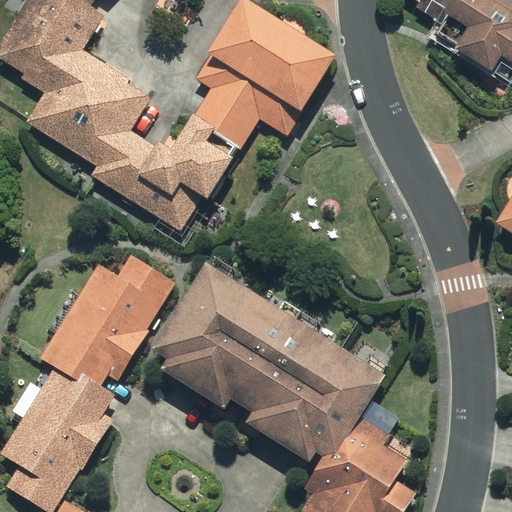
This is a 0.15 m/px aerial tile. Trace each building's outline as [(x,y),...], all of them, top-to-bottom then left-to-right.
[(34,0),(0,55),(0,65),(47,95),(26,128),(96,172),(91,180),(178,234),(194,209),(200,213),(255,125),(283,142),(331,66),(243,11),(197,84),(208,91),(162,162),(125,139),(148,103),(76,58),(99,21),(85,13),(93,0),(100,0),(105,3),(107,0),(34,0)] [(511,0),(400,0),(415,9),(412,13),(456,39),(446,55),(486,79),(494,65),(511,76),(511,0)] [(511,200),(491,234),(511,246),(511,200)] [(0,461),(16,471),(4,491),(37,511),(54,511),(60,503),(110,423),(102,418),(113,400),(106,396),(173,288),(126,260),(113,280),(95,269),(37,362),(41,365),(49,369),(0,448),(0,461)] [(378,384),(196,272),(143,356),(160,366),(154,376),(311,473),(298,495),(308,501),(300,511),(402,511),(411,497),(391,485),(403,466),(379,451),(386,439),(356,420),(378,384)] [(74,511),(60,503),(54,511),(74,511)]
